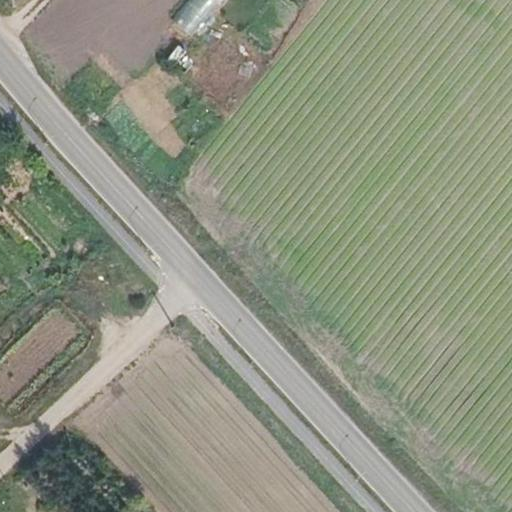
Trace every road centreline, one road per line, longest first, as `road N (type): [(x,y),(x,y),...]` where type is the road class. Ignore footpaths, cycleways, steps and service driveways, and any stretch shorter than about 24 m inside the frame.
road 1 (tertiary): [(406,511),(0,68)]
road 2 (track): [(189,278),(0,472)]
